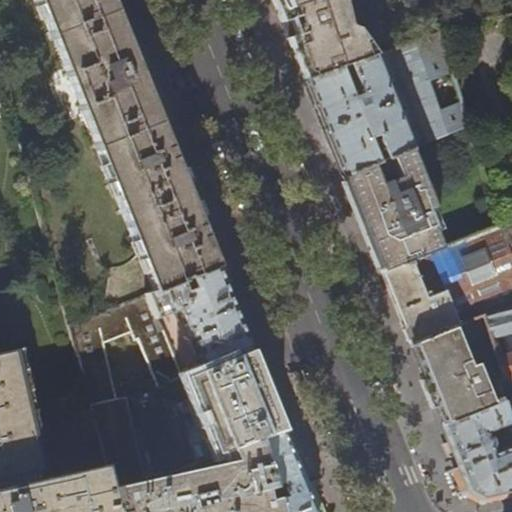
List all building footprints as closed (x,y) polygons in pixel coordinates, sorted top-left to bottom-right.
[(127,43),(109,0),(36,0),(152,293),(217,267),(210,250),(145,88),(127,43)] [(343,0),(271,0),(292,52),(304,81),(375,58),(376,58),(357,30),(348,25),(343,0)] [(440,37),(390,53),(395,66),(381,72),(375,58),(304,81),(326,137),(342,177),(410,151),(468,127),(440,37)] [(433,209),(410,151),(342,177),(348,191),(353,202),(381,272),(440,248),(425,212),(433,209)] [(511,220),(499,225),(511,267),(511,220)] [(511,267),(499,225),(440,248),(381,272),(386,286),(399,318),(410,344),(456,325),(452,314),(477,304),(481,315),(481,314),(482,318),(511,310),(511,267)] [(236,316),(217,267),(152,293),(144,296),(155,320),(156,320),(178,311),(201,370),(250,349),(236,316)] [(155,320),(144,296),(69,326),(105,466),(116,511),(279,511),(274,490),(272,486),(259,439),(282,431),(268,395),(253,358),(250,349),(201,370),(182,377),(160,323),(156,320),(155,320)] [(511,377),(511,310),(482,318),(489,338),(500,335),(506,354),(495,357),(503,379),(495,381),(498,392),(506,390),(504,380),(511,377)] [(489,338),(482,318),(481,314),(481,315),(456,325),(410,344),(415,357),(431,397),(442,425),(501,402),(498,392),(495,381),(503,379),(495,357),(489,338)] [(0,511),(116,511),(105,466),(39,481),(36,471),(41,469),(13,351),(0,353),(0,511)] [(508,423),(501,402),(442,425),(457,462),(468,490),(482,498),(498,494),(511,491),(511,439),(505,442),(507,447),(492,453),(490,449),(492,445),(492,441),(489,437),(485,436),(484,433),(508,423)] [(259,439),(272,486),(284,481),(287,489),(274,490),(279,511),(315,511),(302,480),(282,431),(259,439)]
